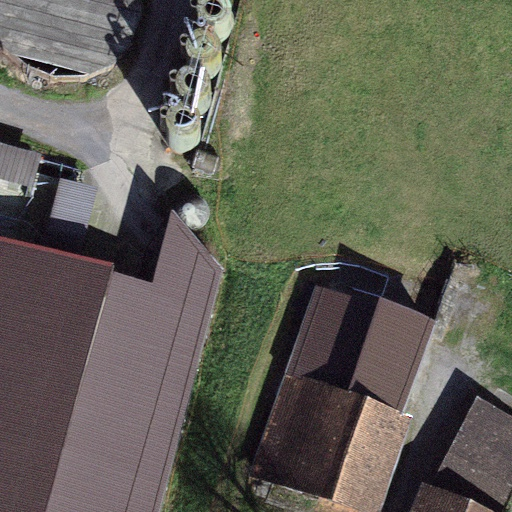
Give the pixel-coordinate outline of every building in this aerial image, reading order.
[(49,93),(86,96),(111,88),(131,71),(141,56),(149,32),(148,6),(144,0),(2,0),(0,19),(0,27),(9,60),(26,80),(49,93)] [(0,196),(41,207),(50,172),(0,159),(0,196)] [(68,179),(57,212),(89,221),(99,188),(68,179)] [(0,251),(0,511),(174,511),(226,314),(0,251)] [(318,294),(252,484),(334,511),(384,511),(445,337),(318,294)] [(479,511),(430,493),(422,511),(479,511)]
